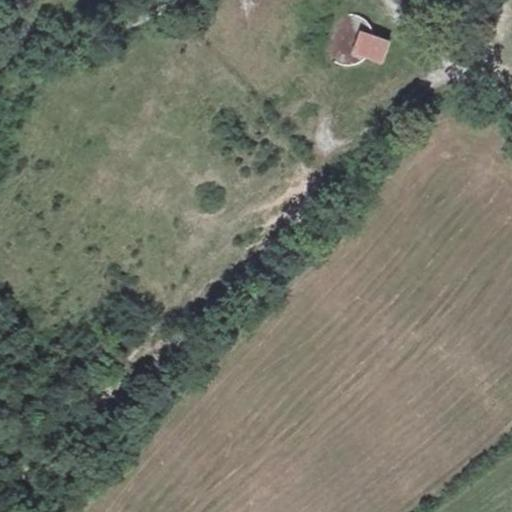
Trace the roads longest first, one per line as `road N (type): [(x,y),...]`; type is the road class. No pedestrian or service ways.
road 1 (track): [(12,0),(22,32),(52,46),(114,31),(173,0)]
road 2 (track): [(399,0),(511,101)]
